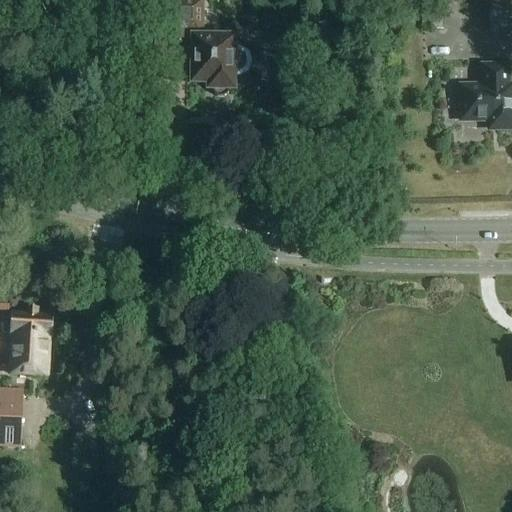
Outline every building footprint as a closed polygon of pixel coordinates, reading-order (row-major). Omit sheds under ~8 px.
[(170,26),(170,49),(170,55),(193,55),(193,85),(209,85),(209,91),(213,92),(213,93),(213,94),(213,95),(214,96),(214,97),(216,98),(217,99),(219,99),(221,100),(223,100),(225,99),(226,99),(228,97),(229,96),(229,95),(230,94),(230,93),(230,92),(234,92),(234,79),(240,79),(247,73),(248,63),(246,53),(240,45),(234,45),(234,37),(204,36),(205,1),(171,0),(170,26)] [(511,0),(489,0),(490,34),(511,33),(511,0)] [(398,1),(376,3),(376,12),(399,11),(398,1)] [(511,130),(511,88),(509,89),(508,69),(484,69),(485,89),(463,89),(463,122),(491,122),(491,131),(511,130)] [(0,314),(9,315),(9,307),(0,306),(0,314)] [(37,313),(29,312),(29,318),(14,317),(14,315),(12,315),(10,339),(13,339),(10,376),(48,378),(50,342),(53,342),(54,317),(52,317),(52,319),(37,318),(37,313)] [(0,390),(0,449),(20,451),(23,392),(0,390)]
